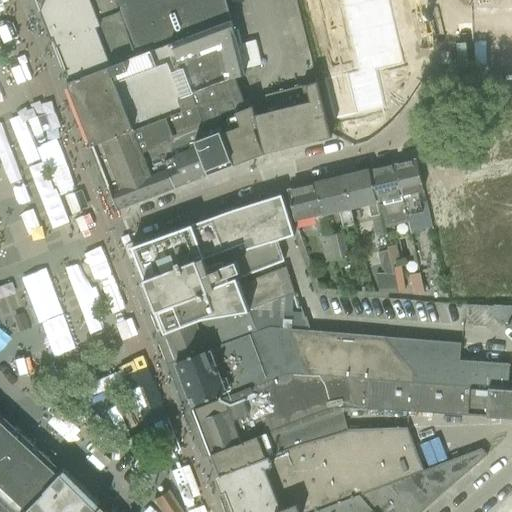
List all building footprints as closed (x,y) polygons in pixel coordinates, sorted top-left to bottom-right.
[(73,67),(65,70),(67,75),(67,80),(68,82),(230,19),(225,0),(46,0),(52,14),(73,67)] [(341,0),(358,72),(346,74),(326,79),(323,80),(332,121),(335,120),(355,115),(384,109),(376,71),(403,65),(387,0),(341,0)] [(485,0),(445,0),(449,15),(487,7),(485,0)] [(68,82),(93,146),(239,89),(235,78),(245,74),(232,20),(231,20),(230,19),(68,82)] [(511,56),(510,22),(490,24),(493,63),(511,61),(511,56)] [(265,95),(269,110),(261,112),(256,113),(266,152),(270,151),(320,138),(320,139),(331,137),(317,82),(265,95)] [(93,146),(109,187),(150,171),(147,165),(159,160),(158,158),(196,143),(195,140),(208,135),(204,127),(223,120),(220,112),(245,103),(239,89),(93,146)] [(231,130),(229,131),(230,134),(234,133),(237,143),(227,147),(234,165),(266,153),(266,152),(256,113),(255,114),(252,105),(247,107),(236,112),(237,114),(226,119),(231,130)] [(196,143),(209,175),(234,165),(227,147),(237,143),(234,133),(230,134),(229,131),(231,130),(226,119),(223,120),(204,127),(208,135),(195,140),(196,143)] [(150,171),(109,187),(118,209),(209,175),(196,143),(158,158),(159,160),(147,165),(150,171)] [(96,192),(104,189),(87,149),(80,152),(96,192)] [(415,160),(396,164),(403,196),(402,196),(402,197),(408,223),(410,232),(411,232),(415,231),(425,229),(432,227),(426,202),(420,203),(418,192),(423,191),(423,187),(421,179),(416,159),(415,160)] [(396,164),(369,170),(383,229),(384,228),(408,223),(402,197),(402,196),(403,196),(396,164)] [(511,168),(428,188),(439,235),(511,217),(511,168)] [(369,170),(342,177),(349,207),(368,203),(374,230),(375,236),(384,234),(383,229),(369,170)] [(342,177),(315,183),(323,216),(339,212),(342,228),(349,226),(353,225),(350,208),(349,207),(342,177)] [(315,183),(288,190),(288,192),(292,209),(295,222),(314,218),(318,234),(319,234),(326,262),(335,260),(336,260),(338,259),(332,235),(331,235),(330,230),(326,231),(323,216),(315,183)] [(266,200),(244,207),(259,246),(274,265),(284,261),(284,260),(277,237),(285,234),(293,232),(282,195),(273,198),(266,200)] [(147,285),(149,291),(180,279),(199,278),(238,279),(237,278),(274,265),(259,246),(244,207),(236,209),(132,247),(147,285)] [(342,232),(332,235),(338,258),(345,256),(347,256),(342,232)] [(388,251),(378,253),(382,272),(383,271),(385,275),(393,275),(388,251)] [(149,291),(165,333),(196,320),(245,309),(303,314),(302,313),(301,307),(298,308),(286,267),(239,284),(238,279),(199,278),(180,279),(149,291)] [(402,273),(394,275),(397,294),(405,292),(402,273)] [(420,274),(409,277),(413,295),(424,293),(420,274)] [(378,291),(397,291),(394,275),(393,275),(385,275),(375,275),(378,291)] [(511,307),(465,305),(464,317),(473,325),(485,326),(493,319),(501,324),(511,314),(511,307)] [(165,333),(176,360),(207,348),(207,350),(268,327),(309,330),(306,317),(304,318),(303,314),(245,309),(196,320),(165,333)] [(289,373),(371,379),(454,386),(508,390),(510,365),(460,361),(462,344),(310,331),(309,330),(268,327),(207,350),(207,348),(176,360),(194,405),(230,391),(231,395),(238,392),(236,389),(255,381),(256,385),(289,373)] [(346,405),(346,404),(368,406),(371,379),(289,373),(256,385),(238,392),(231,395),(225,398),(195,409),(212,453),(330,408),(346,405)] [(452,414),(505,418),(511,419),(511,390),(508,390),(454,386),(371,379),(368,406),(452,414)] [(330,408),(212,453),(219,473),(348,430),(342,414),(340,407),(330,408)] [(48,462),(0,417),(0,511),(16,511),(57,470),(54,467),(54,468),(53,466),(48,462)] [(219,473),(234,511),(313,511),(359,495),(415,474),(424,470),(407,428),(348,430),(219,473)] [(415,474),(359,495),(374,511),(421,511),(487,455),(481,449),(424,470),(415,474)] [(99,511),(94,506),(57,470),(16,511),(99,511)] [(179,511),(166,491),(153,500),(161,511),(179,511)] [(313,511),(374,511),(359,495),(313,511)]
